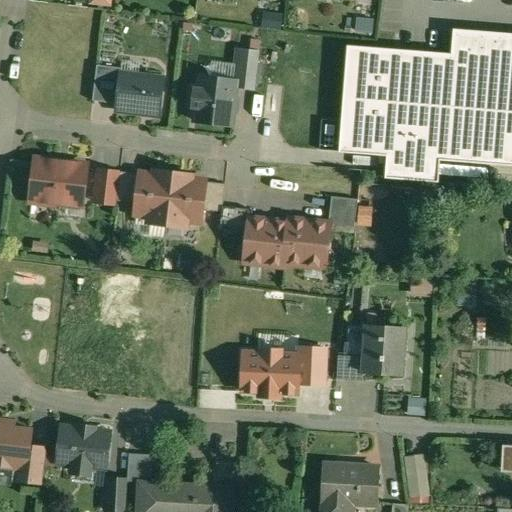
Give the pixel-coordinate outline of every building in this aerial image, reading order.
[(452,55),(347,47),(339,152),(386,155),(385,178),(437,182),(439,160),(511,165),(511,35),(454,31),(452,55)] [(237,51),(234,83),(237,83),(236,88),(254,90),(258,54),(237,51)] [(134,72),(135,63),(116,60),(114,69),(134,72)] [(120,73),(122,74),(122,71),(98,68),(94,102),(115,105),(120,73)] [(122,74),(120,73),(115,105),(115,111),(159,117),(164,79),(122,74)] [(200,79),(194,125),(231,130),(236,88),(237,83),(234,83),(200,79)] [(87,165),(36,159),(31,201),(46,202),(50,207),(60,208),(65,205),(82,207),(87,165)] [(121,173),(99,171),(95,202),(117,205),(117,200),(121,173)] [(141,175),(121,172),(121,173),(117,200),(138,203),(141,175)] [(155,176),(141,174),(138,203),(136,215),(150,217),(149,223),(168,225),(174,175),(156,173),(155,176)] [(192,177),(174,175),(168,225),(187,227),(188,221),(201,223),(203,210),(206,183),(206,182),(192,180),(192,177)] [(226,185),(206,183),(203,210),(223,213),(224,207),(226,185)] [(358,200),(332,197),(329,224),(330,224),(330,225),(355,228),(358,200)] [(253,211),(224,207),(223,213),(221,230),(249,233),(251,218),(252,219),(253,211)] [(252,219),(251,218),(249,233),(245,263),(286,268),(286,264),(290,223),(252,219)] [(329,224),(290,219),(290,223),(286,264),(325,268),(330,225),(330,224),(329,224)] [(410,300),(429,299),(427,277),(409,278),(410,300)] [(405,329),(367,326),(365,356),(364,374),(402,376),(405,329)] [(279,393),(297,394),(299,355),(281,354),(281,351),(261,350),(261,354),(244,353),(241,392),(258,393),(258,396),(279,397),(279,393)] [(365,356),(340,354),(336,380),(364,382),(364,374),(365,356)] [(32,431),(8,428),(8,422),(0,420),(0,466),(17,469),(27,470),(30,446),(32,431)] [(96,428),(79,426),(78,429),(62,427),(58,463),(74,465),(74,468),(91,470),(91,467),(107,469),(111,433),(95,431),(96,428)] [(48,449),(30,446),(27,470),(17,469),(15,481),(43,484),(48,449)] [(154,455),(130,454),(128,480),(128,482),(140,483),(152,483),(154,455)] [(366,467),(337,466),(337,465),(324,465),(322,502),(324,502),(323,511),(348,511),(349,503),(378,504),(380,468),(366,467)] [(128,480),(109,479),(107,511),(123,511),(126,511),(128,482),(128,480)] [(419,481),(409,482),(411,500),(421,499),(419,481)] [(152,483),(140,483),(138,511),(232,511),(234,487),(152,483)]
